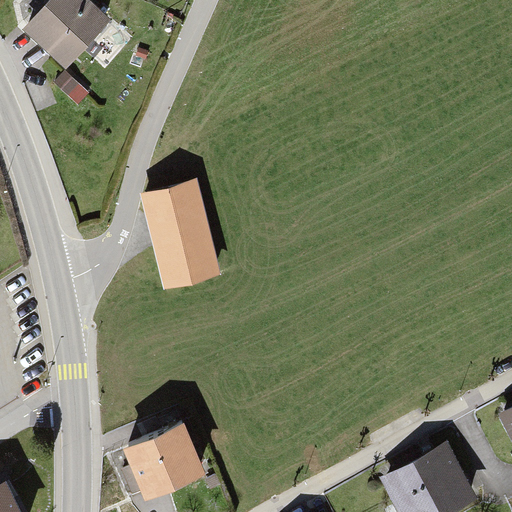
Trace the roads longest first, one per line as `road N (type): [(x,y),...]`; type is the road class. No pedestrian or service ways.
road 1 (residential): [(207,0),(150,127),(114,243),(81,274),(58,280)]
road 2 (residential): [(266,511),(511,380)]
road 3 (secondary): [(78,511),(72,371),(58,280)]
road 4 (secondary): [(58,280),(0,91)]
